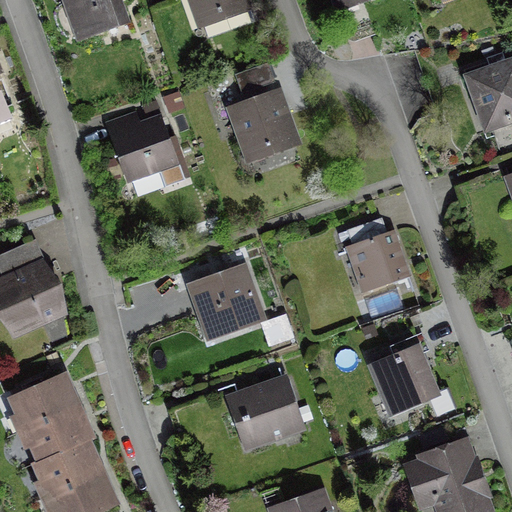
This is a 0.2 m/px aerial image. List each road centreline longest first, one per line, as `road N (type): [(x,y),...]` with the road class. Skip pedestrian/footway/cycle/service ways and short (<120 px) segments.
road 1 (residential): [(511,471),(402,147),(347,89),(316,71),(279,0)]
road 2 (residential): [(19,0),(98,298),(166,511)]
